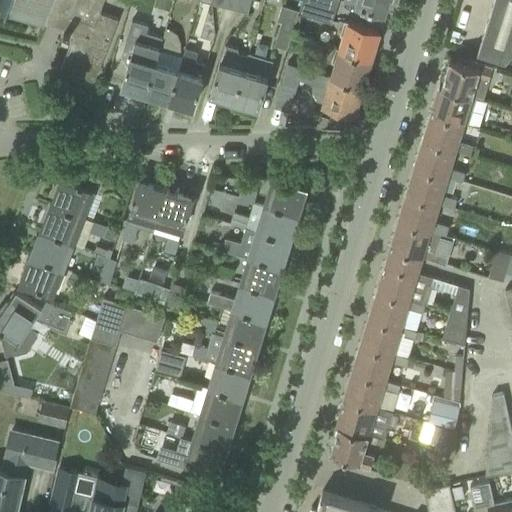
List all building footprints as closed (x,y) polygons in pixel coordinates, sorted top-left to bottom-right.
[(0,0),(0,7),(44,25),(46,18),(75,30),(59,70),(60,70),(61,67),(93,79),(117,19),(98,11),(102,0),(0,0)] [(249,0),(235,0),(234,8),(247,11),(249,0)] [(335,9),(307,0),(305,0),(300,0),(297,12),(331,22),(335,9)] [(307,0),(335,9),(337,0),(307,0)] [(344,0),(384,12),(387,0),(344,0)] [(511,0),(492,0),(476,52),(505,61),(511,53),(511,0)] [(285,48),(292,23),(297,8),(281,4),(276,19),(280,21),(273,45),(285,48)] [(145,90),(158,48),(162,37),(145,31),(147,24),(133,20),(133,19),(131,19),(131,21),(124,45),(132,47),(121,83),(145,90)] [(379,31),(359,25),(344,20),(340,32),(344,34),(339,48),(370,58),(379,31)] [(306,50),(321,54),(324,43),(309,39),(306,50)] [(234,98),(246,60),(247,54),(238,52),(237,47),(224,44),(210,91),(234,98)] [(362,85),(370,58),(339,48),(336,47),(332,59),(336,60),(331,75),(362,85)] [(169,97),(182,55),(158,48),(145,90),(169,97)] [(184,48),(182,55),(169,97),(193,105),(205,64),(193,60),(195,51),(184,48)] [(258,106),(270,67),(272,59),(248,52),(247,54),(246,60),(234,98),(258,106)] [(493,66),(486,64),(467,58),(466,63),(449,58),(441,84),(439,84),(472,94),(479,74),(489,77),(493,66)] [(362,85),(331,75),(287,61),(274,105),(288,110),(299,77),(312,81),(311,82),(312,82),(312,87),(312,91),(316,98),(319,100),(323,103),(354,112),(362,85)] [(487,99),(472,94),(439,84),(431,111),(463,120),(479,125),(487,99)] [(456,142),(463,120),(431,111),(423,138),(454,148),(471,153),(473,144),(462,141),(461,144),(456,142)] [(448,170),(454,148),(423,138),(415,165),(446,175),(462,180),(465,172),(454,169),(453,172),(448,170)] [(440,196),(446,175),(415,165),(407,192),(438,201),(438,202),(454,207),(457,197),(446,194),(445,197),(440,196)] [(71,182),(59,177),(59,178),(61,179),(51,204),(81,215),(90,191),(91,191),(92,190),(96,192),(102,179),(74,174),(71,182)] [(272,177),(272,178),(274,178),(266,204),(296,213),(303,187),(305,188),(306,187),(272,177)] [(153,232),(165,188),(140,181),(140,179),(139,178),(128,211),(141,215),(137,228),(153,232)] [(241,185),(238,197),(254,201),(256,189),(241,185)] [(191,195),(165,188),(153,232),(180,240),(192,195),(191,194),(191,195)] [(432,223),(438,202),(438,201),(407,192),(398,218),(443,232),(446,233),(449,224),(438,221),(437,224),(432,223)] [(76,226),(81,215),(51,204),(41,229),(70,241),(76,226)] [(287,239),(296,213),(266,204),(258,230),(287,239)] [(247,226),(250,215),(234,210),(231,221),(245,226),(247,226)] [(437,251),(443,232),(398,218),(390,245),(422,255),(438,260),(441,252),(437,251)] [(104,236),(107,226),(93,220),(89,230),(104,236)] [(133,241),(137,228),(124,224),(120,237),(133,241)] [(258,230),(247,226),(245,226),(240,241),(225,236),(222,247),(250,256),(279,265),(287,239),(258,230)] [(60,266),(70,241),(41,229),(31,255),(60,266)] [(417,271),(422,255),(390,245),(377,289),(409,298),(409,297),(422,301),(427,283),(431,284),(433,276),(417,271)] [(511,276),(511,253),(503,279),(511,276)] [(50,292),(60,266),(31,255),(21,279),(19,278),(19,280),(50,292)] [(271,291),(279,265),(250,256),(242,282),(271,291)] [(232,269),(216,264),(212,275),(229,280),(232,269)] [(263,317),(271,291),(242,282),(237,298),(210,290),(207,300),(234,308),(263,317)] [(469,287),(458,284),(450,310),(457,312),(467,313),(469,287)] [(29,325),(35,316),(65,328),(72,309),(32,293),(30,296),(16,287),(0,311),(0,327),(4,330),(0,336),(5,354),(27,349),(38,331),(29,325)] [(425,302),(422,301),(409,297),(409,298),(377,289),(369,315),(400,325),(401,324),(416,329),(422,310),(423,311),(425,302)] [(117,327),(125,302),(101,295),(90,335),(115,343),(120,327),(117,327)] [(131,330),(138,306),(125,302),(117,327),(120,327),(131,330)] [(143,334),(151,309),(138,306),(131,330),(143,334)] [(255,343),(263,317),(234,308),(226,334),(255,343)] [(164,313),(151,309),(143,334),(156,338),(164,313)] [(464,343),(467,313),(457,312),(450,310),(442,337),(464,343)] [(417,329),(416,329),(401,324),(400,325),(369,315),(361,341),(393,351),(393,350),(399,328),(404,330),(403,334),(415,337),(417,329)] [(215,331),(218,321),(202,317),(199,326),(215,331)] [(247,370),(255,343),(226,334),(218,361),(247,370)] [(111,356),(115,343),(90,335),(86,349),(111,356)] [(206,357),(209,346),(193,341),(189,352),(206,357)] [(409,355),(393,350),(393,351),(361,341),(352,369),(384,379),(384,378),(391,356),(396,357),(395,361),(406,364),(409,355)] [(155,366),(180,373),(186,355),(160,347),(155,366)] [(107,370),(111,356),(86,349),(82,363),(107,370)] [(462,370),(463,356),(455,355),(454,370),(462,370)] [(0,359),(0,388),(16,392),(29,395),(31,387),(13,383),(7,358),(0,359)] [(239,396),(247,370),(218,361),(210,387),(239,396)] [(103,384),(107,370),(82,363),(78,376),(103,384)] [(400,383),(384,378),(384,379),(352,369),(344,396),(376,406),(376,405),(383,382),(388,384),(387,388),(398,391),(400,383)] [(462,370),(454,370),(445,369),(444,386),(461,388),(462,370)] [(99,397),(103,384),(78,376),(73,390),(99,397)] [(460,400),(461,388),(444,386),(443,396),(460,400)] [(231,422),(239,396),(210,387),(202,413),(231,422)] [(95,411),(99,397),(73,390),(69,405),(95,411)] [(508,415),(502,391),(492,393),(490,419),(508,415)] [(191,409),(194,398),(178,394),(175,404),(191,409)] [(392,409),(376,405),(376,406),(344,396),(336,422),(368,432),(383,437),(392,409)] [(42,400),(38,418),(65,424),(69,406),(42,400)] [(430,409),(428,421),(454,428),(456,415),(430,409)] [(223,448),(231,422),(202,413),(194,439),(223,448)] [(511,429),(508,415),(490,419),(488,434),(511,429)] [(170,419),(167,430),(180,435),(181,435),(185,424),(170,419)] [(362,451),(368,432),(336,422),(336,423),(338,424),(329,451),(346,456),(345,460),(370,468),(374,455),(362,451)] [(0,511),(14,511),(25,461),(50,467),(56,439),(11,429),(2,468),(0,467),(0,511)] [(511,441),(511,433),(511,429),(488,434),(487,447),(511,441)] [(216,473),(223,448),(194,439),(181,435),(177,450),(162,446),(159,457),(186,466),(218,475),(218,474),(216,473)] [(434,451),(454,457),(455,446),(438,441),(434,451)] [(511,454),(511,441),(487,447),(486,460),(511,454)] [(511,454),(486,460),(485,474),(511,468),(511,454)] [(58,467),(48,510),(57,511),(66,511),(68,506),(69,499),(91,504),(89,511),(119,511),(123,497),(138,501),(146,469),(125,464),(121,481),(98,476),(93,494),(93,496),(71,491),(76,471),(58,467)] [(196,504),(201,487),(177,480),(172,497),(196,504)] [(511,511),(511,496),(493,501),(488,480),(470,484),(475,511),(511,511)] [(455,511),(453,499),(449,482),(423,488),(428,511),(393,511),(322,490),(314,511),(455,511)]
